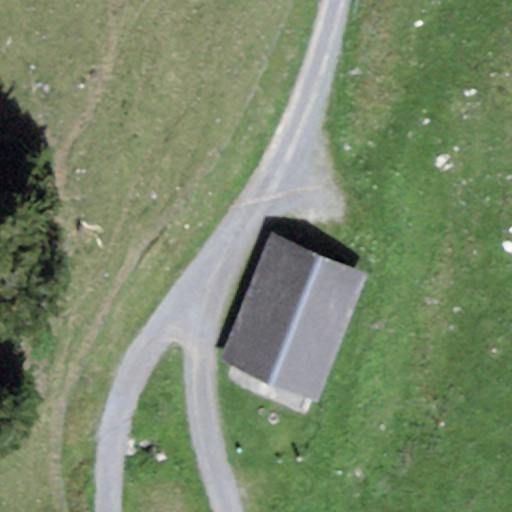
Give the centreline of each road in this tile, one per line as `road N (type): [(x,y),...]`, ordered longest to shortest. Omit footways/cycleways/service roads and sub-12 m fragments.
road 1 (track): [(340,0),(321,79),(272,179),(211,262)]
road 2 (track): [(111,511),(113,430),(129,385),(211,262)]
road 3 (track): [(211,262),(203,403),(237,511)]
